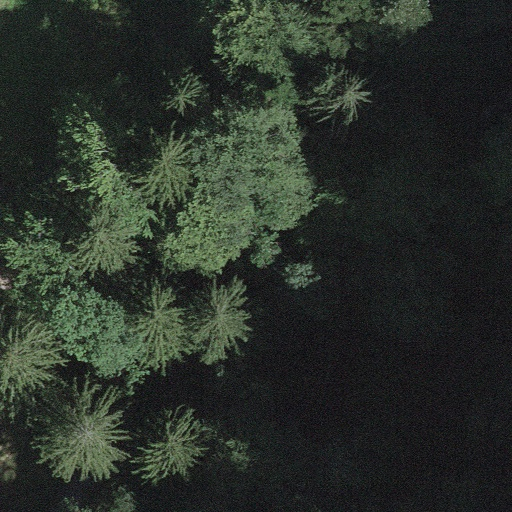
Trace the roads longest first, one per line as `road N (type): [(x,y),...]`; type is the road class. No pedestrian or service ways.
road 1 (track): [(373,511),(460,344),(476,273),(460,240),(349,220),(179,254)]
road 2 (track): [(179,254),(0,278)]
